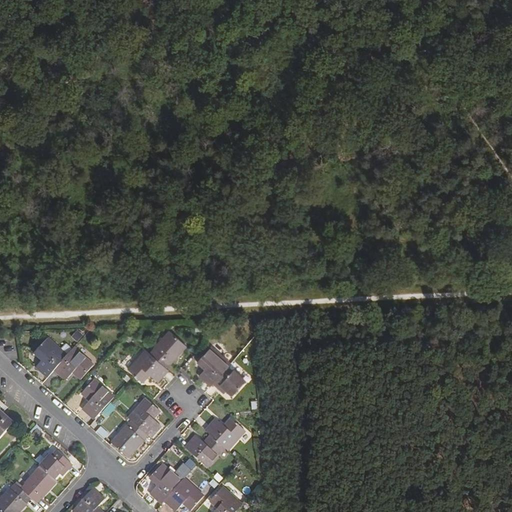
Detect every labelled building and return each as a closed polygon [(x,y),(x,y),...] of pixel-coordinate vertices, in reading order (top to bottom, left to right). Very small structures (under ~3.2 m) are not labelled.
[(155,350),(151,355),(166,369),(171,363),(171,364),(187,346),(171,332),(155,349),(155,350)] [(55,370),(68,356),(49,339),(37,352),(44,359),(37,367),(48,378),(55,370)] [(68,356),(55,370),(66,381),(74,373),(82,380),(95,366),(75,348),(68,356)] [(212,387),(214,385),(228,369),(232,365),(212,348),(200,361),(207,368),(200,376),(212,387)] [(166,369),(151,355),(146,351),(129,371),(142,383),(149,376),(158,383),(168,371),(166,369)] [(228,369),(214,385),(225,394),(228,392),(234,397),(246,383),(235,372),(233,374),(228,369)] [(110,403),(115,398),(94,380),(82,394),(89,401),(83,409),(95,420),(110,403)] [(129,420),(133,423),(147,436),(151,440),(162,427),(153,420),(160,412),(146,400),(129,420)] [(0,440),(14,424),(3,415),(7,410),(0,403),(0,440)] [(222,413),(217,421),(223,424),(228,416),(222,413)] [(212,438),(226,450),(228,453),(246,433),(232,421),(225,428),(217,421),(206,433),(212,438)] [(144,441),(147,436),(133,423),(129,427),(128,427),(112,445),(129,459),(144,442),(144,441)] [(103,439),(107,433),(99,427),(95,432),(103,439)] [(208,470),(226,450),(212,438),(205,445),(197,438),(186,450),(208,470)] [(40,467),(55,480),(60,475),(62,477),(72,466),(57,452),(52,457),(50,455),(40,467)] [(164,501),(182,481),(162,464),(149,478),(157,485),(150,493),(162,504),(164,501)] [(17,483),(15,485),(31,499),(36,504),(41,499),(42,500),(57,482),(55,480),(40,467),(25,484),(25,485),(23,487),(17,483)] [(182,481),(164,501),(176,511),(183,503),(192,510),(204,495),(184,478),(182,481)] [(0,511),(1,511),(20,511),(27,505),(26,504),(31,499),(15,485),(10,490),(10,489),(0,499),(0,511)] [(235,511),(243,504),(223,487),(210,500),(219,508),(215,511),(235,511)] [(73,511),(101,511),(97,508),(105,500),(93,490),(73,511)]
